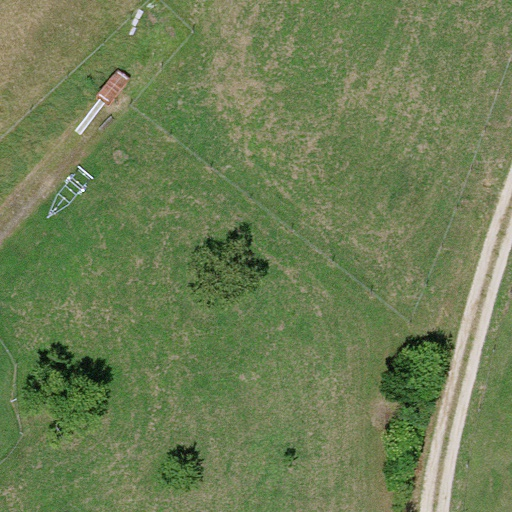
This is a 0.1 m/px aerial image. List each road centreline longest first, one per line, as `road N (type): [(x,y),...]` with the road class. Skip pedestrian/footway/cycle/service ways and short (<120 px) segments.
road 1 (track): [(424,511),(467,314),(511,193)]
road 2 (track): [(217,0),(0,231)]
